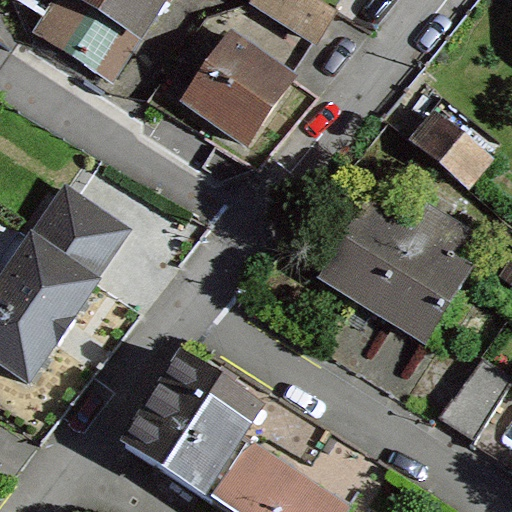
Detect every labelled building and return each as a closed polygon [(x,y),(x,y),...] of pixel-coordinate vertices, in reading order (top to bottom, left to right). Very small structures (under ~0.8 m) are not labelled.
[(111,71),(135,33),(83,0),(63,0),(45,29),(78,50),(111,71)] [(83,0),(135,33),(156,0),(83,0)] [(315,0),(269,0),(280,6),(276,13),(318,40),(335,12),(315,0)] [(293,79),(233,36),(186,102),(247,144),(268,114),(293,79)] [(437,115),(414,143),(467,186),(489,158),(437,115)] [(67,189),(33,239),(95,281),(129,231),(67,189)] [(475,274),(461,265),(425,242),(371,208),(326,278),(380,311),(431,344),(475,274)] [(425,242),(461,265),(477,239),(442,217),(425,242)] [(95,281),(33,239),(0,286),(0,363),(30,383),(57,343),(60,345),(68,333),(76,322),(72,320),(98,283),(95,281)] [(184,358),(126,447),(214,503),(250,448),(239,441),(239,440),(260,407),(184,358)] [(511,386),(511,379),(483,360),(455,401),(453,399),(441,417),(475,440),(511,386)] [(250,448),(214,503),(227,511),(348,511),(239,440),(239,441),(250,448)]
